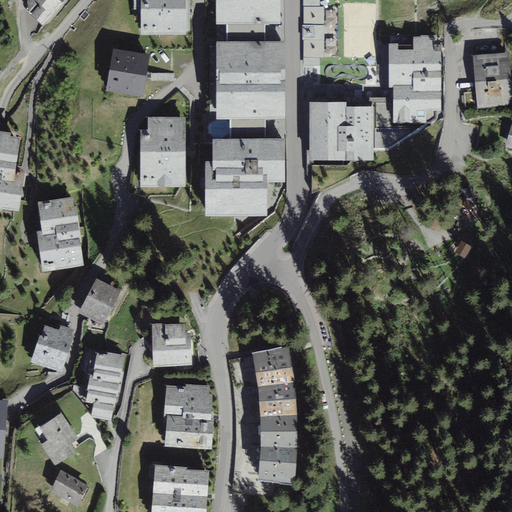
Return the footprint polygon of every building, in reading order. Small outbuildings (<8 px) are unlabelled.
[(23,0),(24,14),(43,29),(69,0),(23,0)] [(140,0),(140,4),(145,5),(144,30),(184,31),(185,14),(185,0),(140,0)] [(216,0),(217,18),(207,18),(207,142),(219,143),(219,165),(212,165),(212,210),(262,211),(262,178),(279,178),(280,142),(280,115),(280,46),(266,46),(266,20),(271,20),(271,0),(216,0)] [(319,0),(303,0),(303,65),(319,65),(319,0)] [(314,98),(315,156),(370,155),(370,150),(388,149),(437,119),(436,44),(395,45),(396,96),(314,98)] [(144,74),(147,56),(118,52),(112,88),(141,93),(144,74)] [(511,100),(507,52),(468,56),(473,108),(511,104),(511,100)] [(154,134),(146,134),(146,181),(182,181),(182,152),(182,121),(154,120),(154,134)] [(511,125),(510,124),(502,152),(511,154),(511,125)] [(7,135),(0,134),(0,204),(15,207),(20,173),(15,173),(11,172),(16,140),(7,139),(7,135)] [(80,260),(72,201),(43,205),(46,228),(42,228),(43,236),(47,265),(80,260)] [(76,311),(103,325),(120,291),(93,277),(76,311)] [(149,325),(149,367),(192,367),(191,324),(149,325)] [(75,331),(59,325),(57,329),(42,325),(39,334),(37,333),(28,362),(62,373),(75,331)] [(283,343),(227,353),(234,388),(235,450),(233,489),(294,495),(296,451),(294,414),(290,380),(283,343)] [(85,386),(89,387),(87,398),(96,400),(94,414),(110,417),(115,389),(118,390),(122,372),(118,371),(121,357),(110,355),(110,357),(91,353),(85,386)] [(211,386),(161,383),(158,419),(161,419),(159,447),(213,450),(214,411),(212,411),(211,386)] [(28,430),(52,468),(81,449),(57,412),(28,430)] [(204,511),(208,469),(150,465),(146,511),(204,511)] [(58,471),(46,493),(75,509),(87,488),(58,471)]
